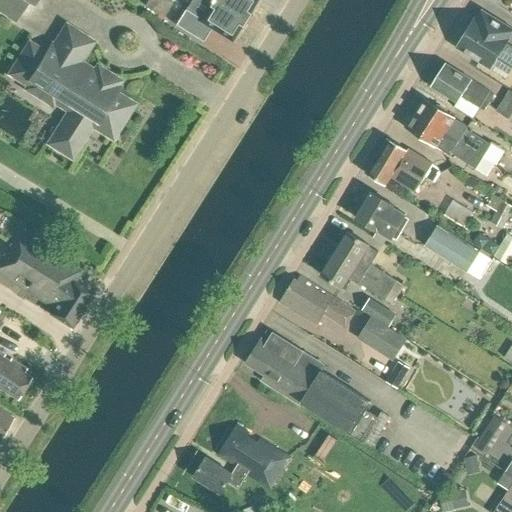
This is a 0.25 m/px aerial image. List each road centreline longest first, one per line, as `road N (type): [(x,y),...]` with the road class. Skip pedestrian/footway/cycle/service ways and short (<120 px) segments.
road 1 (unclassified): [(0,475),(298,0)]
road 2 (primary): [(109,511),(401,46)]
